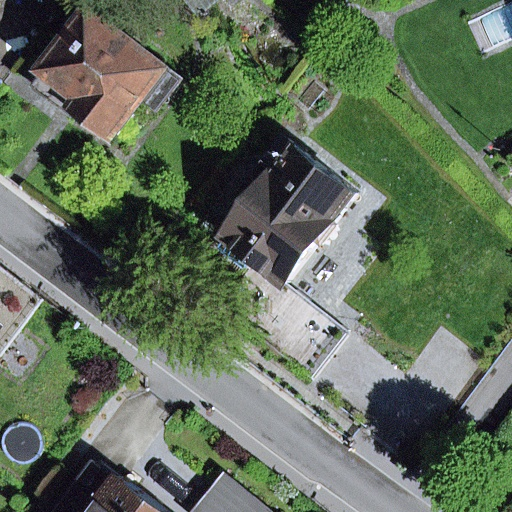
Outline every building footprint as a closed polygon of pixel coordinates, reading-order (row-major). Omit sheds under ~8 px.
[(221,0),(188,0),(201,17),(221,0)] [(149,99),(169,71),(95,12),(38,88),(77,117),(82,110),(118,138),(149,99)] [(169,71),(149,99),(161,108),(182,81),(169,71)] [(250,269),(223,308),(313,378),(350,331),(290,284),(322,242),(327,246),(342,226),(338,223),(360,195),(289,139),(241,201),(252,209),(224,248),(250,269)] [(66,502),(78,511),(164,511),(98,462),(66,502)] [(269,511),(227,477),(197,511),(269,511)] [(78,511),(66,502),(58,511),(78,511)]
